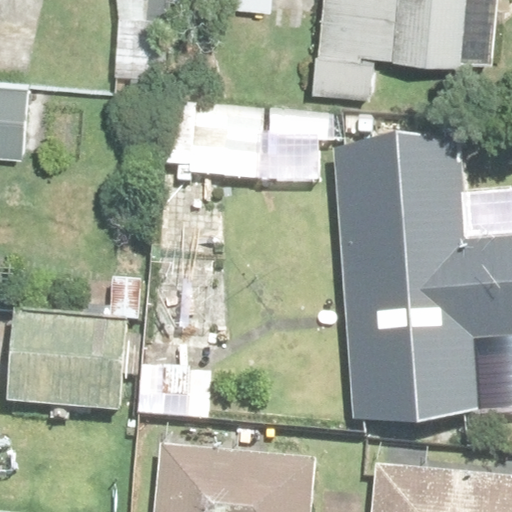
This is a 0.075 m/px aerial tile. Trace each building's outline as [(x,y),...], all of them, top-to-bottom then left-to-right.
[(158,92),(156,0),(121,0),(123,92),(158,92)] [(279,0),(172,0),(172,7),(278,15),(279,0)] [(501,0),(326,0),(321,96),(373,99),(376,61),(497,68),(501,0)] [(29,95),(0,93),(0,161),(25,163),(29,95)] [(265,110),(192,107),(188,181),(262,184),(265,110)] [(336,119),(283,120),(283,159),(336,158),(336,119)] [(511,210),(462,214),(458,150),(341,156),(356,432),(481,425),(477,348),(511,346),(511,210)] [(131,332),(19,327),(15,413),(127,418),(131,332)] [(315,511),(319,465),(164,453),(159,511),(315,511)] [(511,511),(511,478),(379,467),(375,511),(511,511)]
